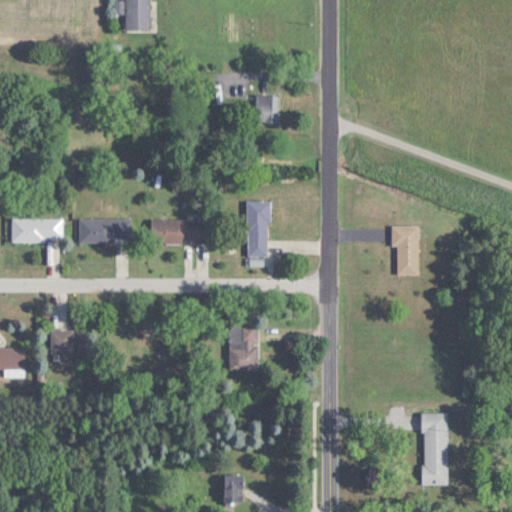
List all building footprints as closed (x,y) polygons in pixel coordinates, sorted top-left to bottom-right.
[(149,0),(111,0),(112,13),(124,13),(124,29),(149,29),(149,0)] [(278,122),(278,94),(256,94),(256,122),(278,122)] [(247,201),(247,255),(270,255),(270,201),(247,201)] [(11,240),(62,240),(62,217),(11,217),(11,240)] [(79,218),(80,241),(129,240),(129,217),(79,218)] [(211,219),(152,219),(152,242),(211,242),(211,219)] [(419,225),(391,224),(391,246),(397,246),(397,273),(418,273),(419,225)] [(229,325),(229,370),(258,370),(258,325),(229,325)] [(75,328),(50,328),(50,353),(75,353),(75,328)] [(25,346),(0,346),(0,367),(25,368),(25,346)] [(448,483),(448,411),(422,411),(422,483),(448,483)] [(224,474),(224,501),(243,501),(243,474),(224,474)]
